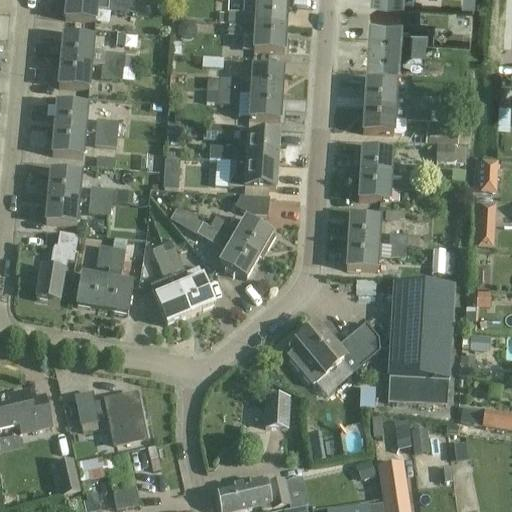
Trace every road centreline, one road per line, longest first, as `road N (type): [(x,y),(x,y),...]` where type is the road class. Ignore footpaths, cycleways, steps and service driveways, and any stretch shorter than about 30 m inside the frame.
road 1 (residential): [(201,374),(301,294),(312,266),(326,0)]
road 2 (residential): [(0,286),(26,0)]
road 3 (residential): [(201,374),(0,333)]
road 4 (residential): [(201,511),(185,441),(186,404),(201,374)]
